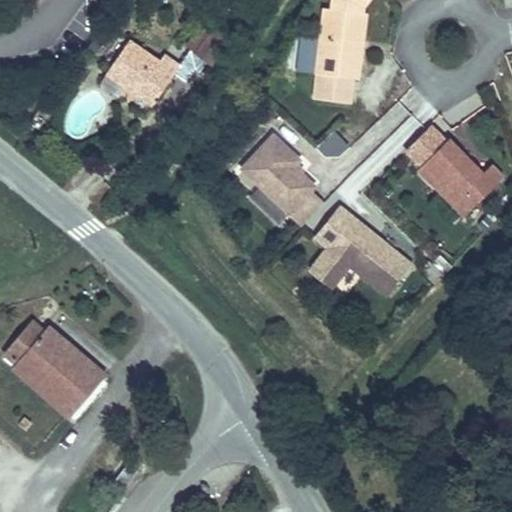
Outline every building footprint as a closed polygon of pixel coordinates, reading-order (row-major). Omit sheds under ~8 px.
[(330,0),(330,9),(322,8),(312,98),(349,103),(352,78),(357,79),(365,13),(362,13),(363,7),(367,0),(330,0)] [(508,12),(505,2),(488,5),(490,16),(508,12)] [(183,40),(188,44),(195,49),(210,28),(198,19),(183,40)] [(210,69),(229,42),(210,28),(195,49),(188,44),(172,66),(159,56),(153,66),(124,45),(102,76),(146,108),(167,78),(177,85),(189,68),(197,74),(204,65),(210,69)] [(391,131),(412,116),(404,104),(382,119),(391,131)] [(332,161),(350,145),(335,129),(318,145),(332,161)] [(308,193),(313,188),(292,168),(298,162),(271,136),(239,169),(299,227),(320,205),(308,193)] [(502,181),(489,167),(480,175),(449,142),(418,172),(463,218),(502,181)] [(408,270),(375,239),(371,244),(349,224),(354,219),(342,207),(320,229),(332,241),(307,267),(326,286),(346,266),(352,271),(381,299),(408,270)] [(375,239),(354,219),(349,224),(371,244),(375,239)] [(421,270),(432,283),(452,267),(440,253),(421,270)] [(332,292),(352,271),(346,266),(326,286),(332,292)] [(0,387),(59,438),(96,392),(35,345),(30,351),(2,330),(0,333),(0,374),(5,379),(0,387)]
